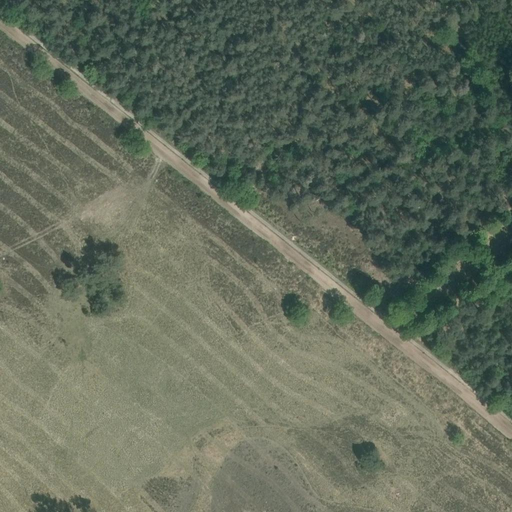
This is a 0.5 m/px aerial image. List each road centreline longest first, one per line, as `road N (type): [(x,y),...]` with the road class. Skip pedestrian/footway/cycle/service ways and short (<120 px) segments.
road 1 (track): [(0,21),(387,329)]
road 2 (track): [(387,329),(511,429)]
road 3 (track): [(392,325),(511,225)]
